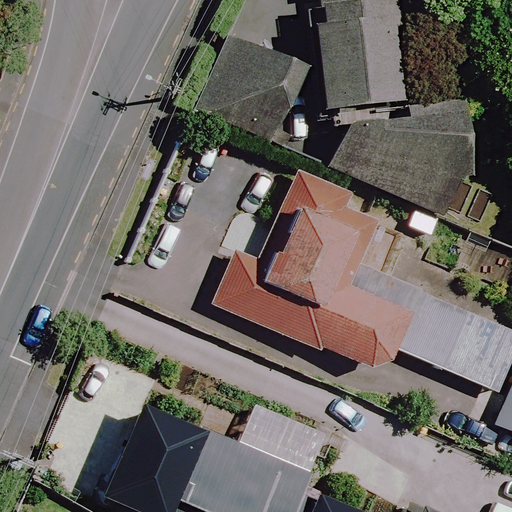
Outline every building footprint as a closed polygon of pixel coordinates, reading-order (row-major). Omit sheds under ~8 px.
[(288,0),(302,117),(386,108),(374,0),(288,0)] [(216,39),(185,115),(260,146),(292,70),(216,39)] [(324,131),(333,131),(319,171),(435,220),(450,185),(456,182),(451,145),(447,105),(392,111),(322,120),(324,131)] [(281,176),(242,266),(220,256),(197,309),(290,349),(292,350),(304,356),(368,383),(396,318),(331,290),(365,212),(281,176)] [(382,351),(487,395),(511,336),(511,332),(408,290),(382,351)] [(511,368),(487,429),(511,439),(511,368)] [(189,436),(135,412),(100,492),(146,511),(326,511),(290,496),(300,474),(193,428),(189,436)]
